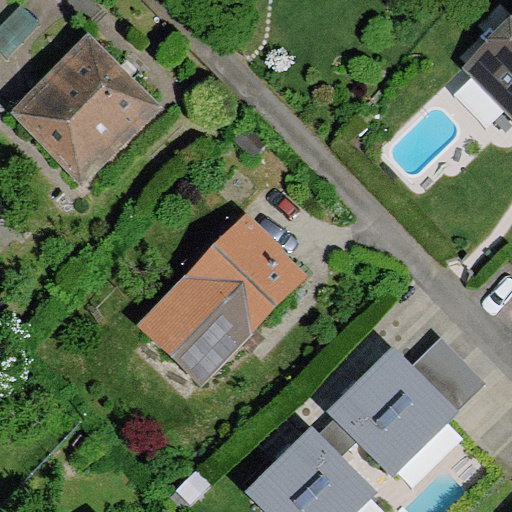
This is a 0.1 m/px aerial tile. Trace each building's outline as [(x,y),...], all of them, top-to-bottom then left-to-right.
[(511,38),(476,73),(511,109),(511,38)] [(93,51),(23,122),(81,182),(154,113),(93,51)] [(290,281),(272,264),(279,257),(254,232),(155,333),(206,383),(253,334),(246,327),(290,281)] [(406,374),(453,423),(487,386),(442,341),(406,374)] [(406,374),(397,366),(339,422),(360,444),(395,480),(453,423),(406,374)] [(339,422),(316,446),(336,467),(360,444),(339,422)] [(336,467),(316,446),(287,473),(257,502),(267,511),(362,511),(371,504),(336,467)]
